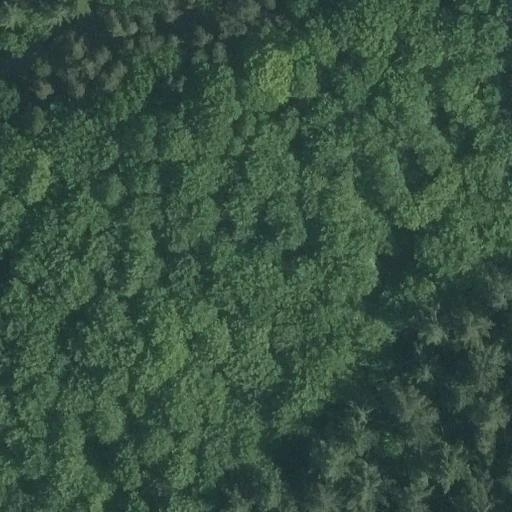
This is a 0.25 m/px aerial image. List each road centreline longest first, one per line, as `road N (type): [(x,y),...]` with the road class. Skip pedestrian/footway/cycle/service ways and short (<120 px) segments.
road 1 (track): [(0,288),(171,263),(244,240),(339,178),(511,37)]
road 2 (track): [(156,511),(392,281),(511,218)]
road 3 (track): [(186,0),(0,53)]
